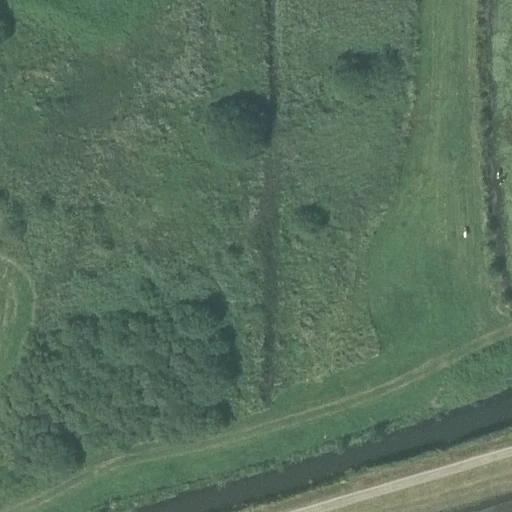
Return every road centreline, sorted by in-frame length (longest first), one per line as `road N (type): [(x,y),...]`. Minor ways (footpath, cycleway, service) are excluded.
road 1 (track): [(511,332),(311,416),(94,469),(7,511)]
road 2 (track): [(511,452),(310,511)]
